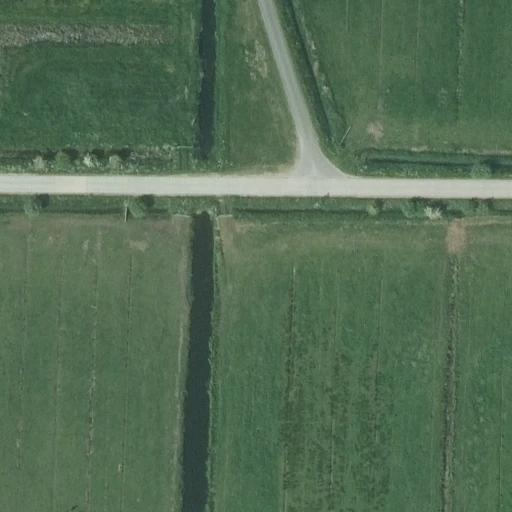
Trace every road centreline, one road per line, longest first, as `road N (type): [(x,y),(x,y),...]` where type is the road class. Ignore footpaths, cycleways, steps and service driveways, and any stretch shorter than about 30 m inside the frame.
road 1 (unclassified): [(0,181),(323,185)]
road 2 (unclassified): [(323,185),(265,0)]
road 3 (unclassified): [(511,186),(323,185)]
